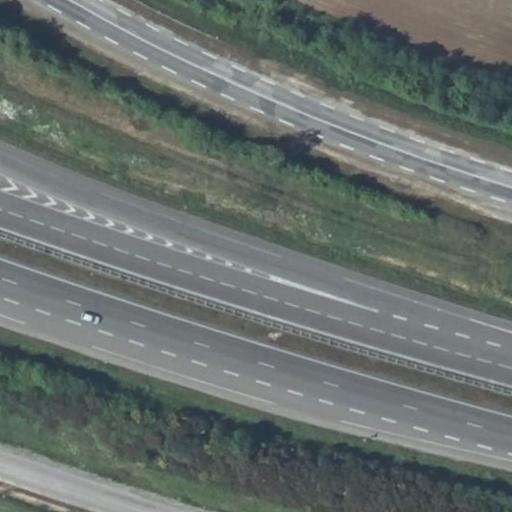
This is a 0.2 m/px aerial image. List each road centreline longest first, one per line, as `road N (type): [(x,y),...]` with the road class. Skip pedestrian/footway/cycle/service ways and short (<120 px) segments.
road 1 (trunk): [(0,277),(511,435)]
road 2 (tertiary): [(72,0),(261,98),(511,187)]
road 3 (trunk): [(404,334),(348,290),(0,160)]
road 4 (trunk): [(404,334),(0,208)]
road 5 (tertiary): [(132,511),(0,466)]
